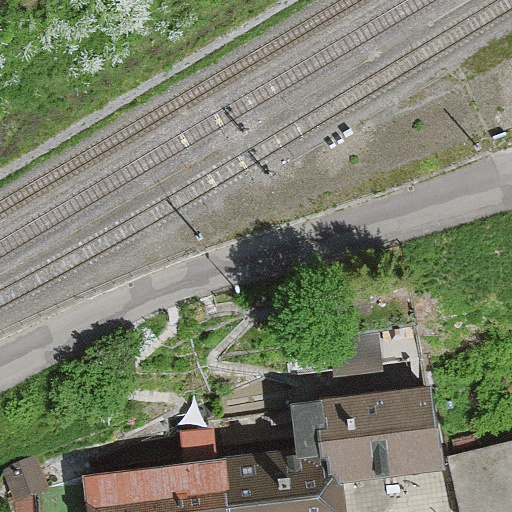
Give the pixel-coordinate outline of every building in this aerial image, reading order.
[(299,455),(302,479),(341,474),(353,472),(445,460),(435,382),(292,401),(299,455)] [(459,511),(511,511),(511,449),(445,460),(459,511)] [(302,479),(299,455),(222,463),(227,511),(344,511),(341,474),(302,479)] [(459,511),(445,460),(341,474),(344,511),(459,511)] [(227,511),(222,463),(83,482),(86,511),(227,511)]
